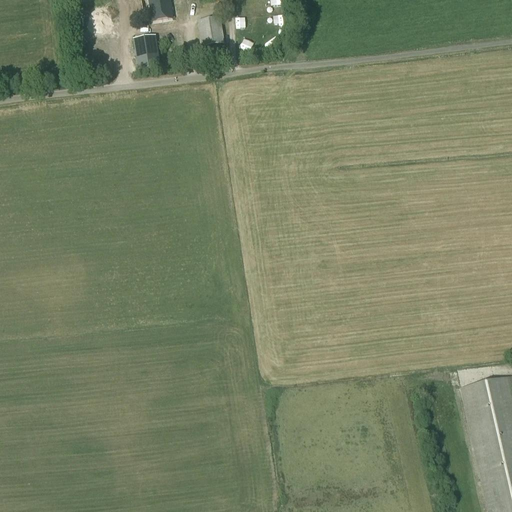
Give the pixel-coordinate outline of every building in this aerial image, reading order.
[(170,0),(152,0),(156,21),(173,19),(170,0)] [(202,49),(219,46),(215,20),(198,22),(202,49)] [(138,70),(159,67),(155,37),(133,41),(138,70)] [(204,63),(220,61),(218,47),(202,50),(204,63)] [(488,511),(511,511),(511,393),(509,379),(460,390),(488,511)]
